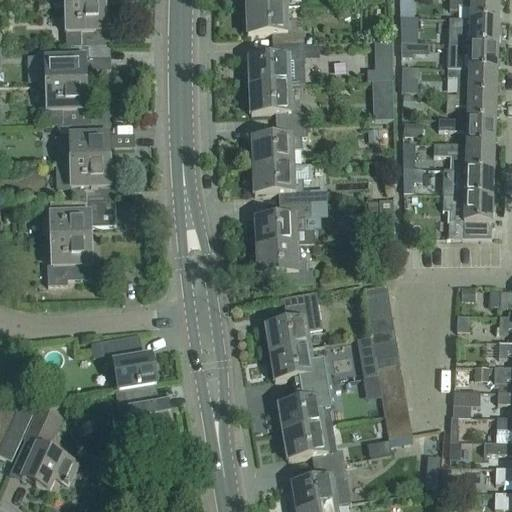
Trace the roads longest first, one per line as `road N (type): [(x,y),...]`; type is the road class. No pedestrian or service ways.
road 1 (secondary): [(187,217),(181,0)]
road 2 (unclassified): [(189,312),(0,318)]
road 3 (secondary): [(189,312),(217,435)]
road 4 (secondary): [(217,435),(212,309)]
